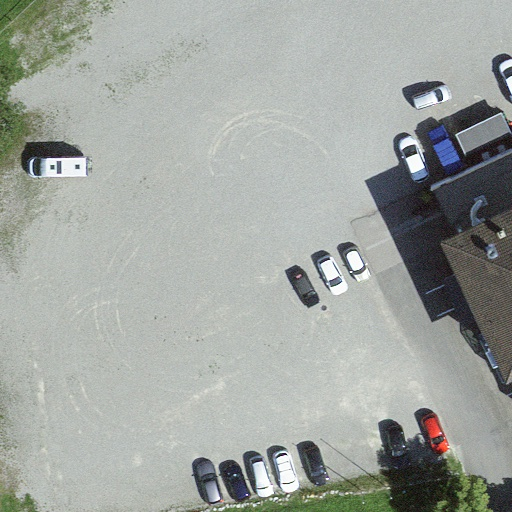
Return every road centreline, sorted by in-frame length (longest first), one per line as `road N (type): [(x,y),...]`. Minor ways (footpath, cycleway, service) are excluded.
road 1 (track): [(450,0),(364,126),(361,169),(375,208)]
road 2 (track): [(205,0),(0,100)]
